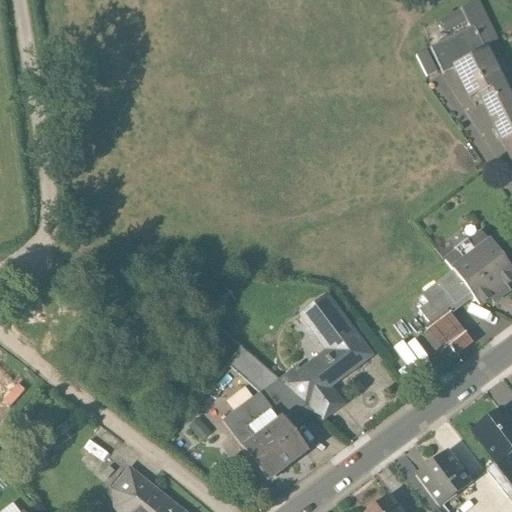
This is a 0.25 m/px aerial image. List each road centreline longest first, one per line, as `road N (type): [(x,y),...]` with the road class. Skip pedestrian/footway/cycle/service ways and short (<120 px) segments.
road 1 (track): [(0,271),(37,250),(50,208),(16,0)]
road 2 (tertiary): [(511,350),(296,511)]
road 3 (track): [(102,416),(0,336)]
